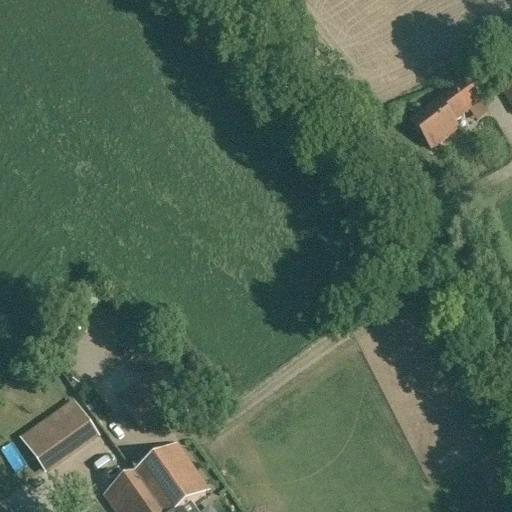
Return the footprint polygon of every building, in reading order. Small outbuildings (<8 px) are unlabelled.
[(511,70),(495,80),(500,88),(511,109),(511,70)] [(453,125),(480,104),(465,83),(411,124),(430,151),(457,131),(453,125)] [(146,432),(185,399),(160,369),(120,402),(119,403),(145,433),(146,432)] [(95,436),(86,423),(100,413),(87,395),(22,441),(44,472),(95,436)] [(176,447),(102,497),(113,511),(180,511),(209,492),(176,447)]
